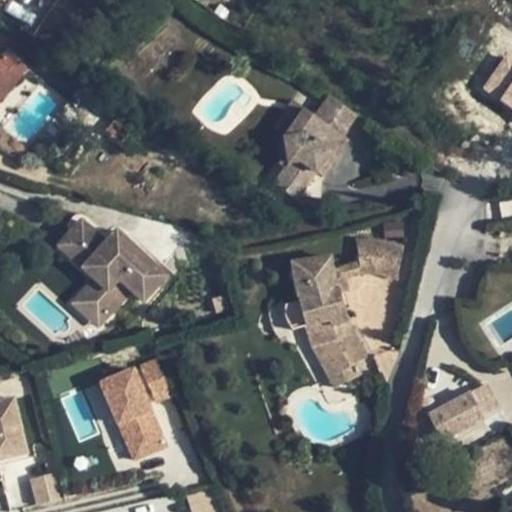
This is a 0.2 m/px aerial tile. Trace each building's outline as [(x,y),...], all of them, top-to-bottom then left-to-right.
[(490,48),(463,38),(453,60),(480,72),(490,48)] [(511,59),(503,54),(479,91),(511,111),(511,59)] [(0,100),(24,74),(6,57),(0,62),(0,100)] [(83,125),(98,108),(81,91),(66,108),(83,125)] [(315,173),(341,136),(355,115),(330,97),(316,117),(305,109),(285,138),(289,164),(275,185),(296,200),(315,173)] [(273,130),(285,138),(305,109),(293,101),(273,130)] [(133,128),(121,120),(114,132),(126,140),(133,128)] [(341,136),(315,173),(322,178),(349,141),(341,136)] [(285,138),(276,139),(281,165),(289,164),(285,138)] [(70,257),(93,232),(81,222),(58,246),(70,257)] [(129,242),(117,231),(106,243),(118,254),(129,242)] [(166,276),(129,242),(118,254),(106,243),(93,232),(70,257),(95,279),(107,290),(96,303),(109,314),(131,290),(143,301),(166,276)] [(363,240),(355,241),(358,261),(361,274),(367,274),(374,274),(381,275),(389,278),(396,280),(403,247),(396,245),(386,243),(376,241),(368,241),(363,240)] [(330,258),(292,263),(294,278),(297,289),(300,301),(307,325),(313,348),(325,344),(346,382),(359,375),(354,365),(365,359),(347,324),(334,283),(330,258)] [(361,274),(358,261),(334,269),(337,282),(361,274)] [(107,290),(95,279),(72,304),(98,326),(109,314),(96,303),(107,290)] [(289,326),(293,330),(307,325),(300,301),(285,305),(285,311),(285,315),(286,320),(288,323),(289,326)] [(325,344),(313,348),(335,389),(346,382),(325,344)] [(155,359),(138,364),(153,405),(170,399),(155,359)] [(134,369),(96,385),(131,466),(167,450),(134,369)] [(428,422),(445,446),(485,419),(483,417),(498,406),(489,393),(482,384),(428,422)] [(13,399),(0,402),(0,464),(28,458),(13,399)] [(49,473),(29,480),(38,504),(58,497),(49,473)] [(211,511),(205,490),(186,496),(191,511),(211,511)]
